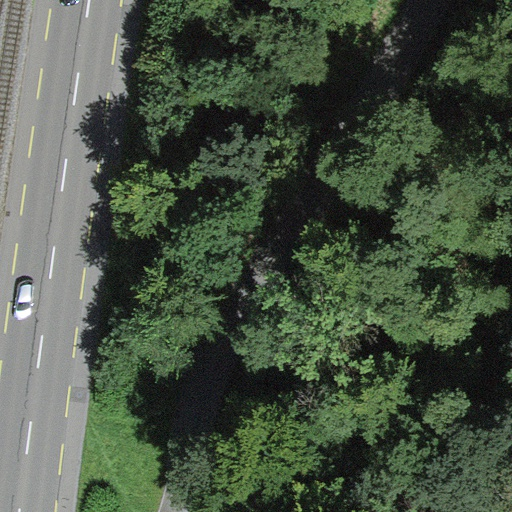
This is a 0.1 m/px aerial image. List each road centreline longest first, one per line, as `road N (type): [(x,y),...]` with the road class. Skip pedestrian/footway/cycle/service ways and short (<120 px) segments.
road 1 (track): [(189,511),(189,404),(230,314),(415,0)]
road 2 (primary): [(19,511),(85,0)]
